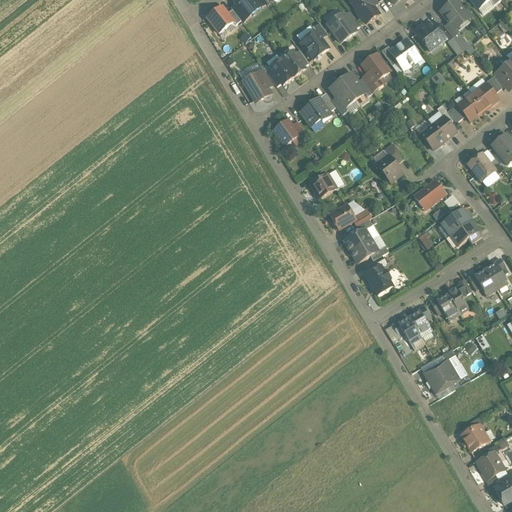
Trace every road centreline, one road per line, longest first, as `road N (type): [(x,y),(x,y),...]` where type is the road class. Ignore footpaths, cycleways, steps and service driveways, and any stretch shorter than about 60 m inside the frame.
road 1 (residential): [(372,324),(257,126)]
road 2 (residential): [(484,511),(372,324)]
road 3 (residential): [(430,0),(257,126)]
road 4 (residential): [(503,241),(372,324)]
road 5 (residential): [(257,126),(192,19)]
